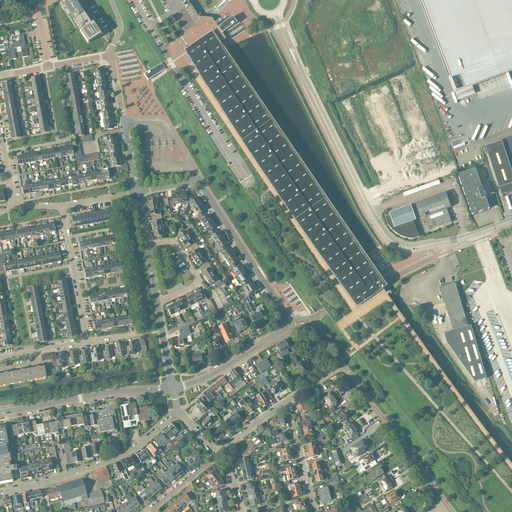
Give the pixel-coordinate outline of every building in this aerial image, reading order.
[(74,0),(64,0),(60,3),(86,43),(100,34),(92,23),(90,25),(74,0)] [(511,71),(511,0),(421,0),(451,76),(450,77),(458,96),(472,91),(471,87),(511,71)] [(27,55),(24,39),(23,35),(18,36),(19,42),(13,43),(13,41),(7,42),(11,58),(11,59),(15,59),(14,49),(20,47),(21,50),(22,50),(23,56),(27,55)] [(385,287),(387,286),(378,272),(376,269),(366,255),(225,48),(224,48),(220,42),(215,35),(211,37),(210,38),(207,40),(202,43),(201,44),(199,46),(195,48),(191,51),(187,54),(191,61),(194,64),(208,88),(220,107),(261,170),(285,206),(299,226),(311,242),(344,288),(345,291),(357,306),(359,305),(361,304),(369,298),(371,297),(373,296),(374,294),(382,289),(385,287)] [(7,59),(11,58),(7,42),(8,44),(0,45),(0,51),(5,50),(5,53),(6,53),(7,59)] [(103,72),(102,72),(101,69),(93,70),(94,74),(95,73),(95,76),(94,76),(95,80),(104,79),(103,72)] [(75,80),(79,80),(79,77),(77,78),(77,73),(73,74),(65,76),(66,82),(74,80),(75,80)] [(97,84),(98,90),(105,89),(104,86),(106,86),(104,79),(95,80),(96,85),(97,84)] [(99,100),(108,99),(107,91),(106,92),(105,89),(98,90),(98,93),(96,94),(97,100),(97,101),(99,100)] [(100,107),(101,110),(109,109),(108,106),(109,106),(108,99),(99,100),(99,104),(101,104),(101,107),(100,107)] [(72,113),(80,111),(79,108),(81,107),(84,106),(84,104),(71,106),(72,113)] [(100,120),(100,121),(112,118),(110,111),(109,111),(109,109),(101,110),(101,113),(99,113),(101,120),(100,120)] [(33,123),(46,120),(45,114),(37,115),(38,121),(37,121),(36,120),(33,120),(33,123)] [(74,125),(82,123),(82,120),(83,119),(87,118),(86,116),(82,117),(81,117),(73,119),(74,125)] [(112,126),(113,126),(112,118),(100,121),(102,120),(103,124),(104,124),(105,127),(104,127),(104,130),(112,129),(112,126)] [(115,138),(114,138),(114,136),(106,137),(106,141),(107,140),(109,147),(107,148),(117,146),(115,138)] [(511,138),(502,142),(511,172),(511,138)] [(511,191),(511,172),(502,142),(485,147),(501,196),(508,193),(507,193),(510,192),(511,192),(511,191)] [(108,155),(108,158),(118,156),(117,154),(118,154),(117,146),(107,148),(108,155)] [(118,156),(108,158),(109,161),(111,160),(112,167),(120,166),(119,158),(118,158),(118,156)] [(101,171),(103,180),(109,179),(108,171),(104,172),(103,167),(100,167),(101,171)] [(97,181),(95,172),(92,173),(91,171),(90,168),(88,168),(89,172),(91,181),(97,180),(97,181)] [(484,193),(475,168),(458,175),(472,215),(490,209),(486,198),(487,196),(485,193),(484,193)] [(85,183),(83,174),(83,176),(80,176),(79,175),(78,171),(76,172),(77,175),(77,177),(78,185),(85,183)] [(72,186),(71,177),(68,177),(68,175),(66,175),(66,172),(63,173),(66,186),(72,185),(72,186)] [(186,193),(179,194),(181,203),(181,205),(187,204),(187,203),(193,193),(186,194),(186,193)] [(194,209),(202,204),(198,198),(197,198),(193,193),(187,203),(190,203),(194,209)] [(451,222),(447,209),(451,208),(446,193),(416,204),(421,218),(425,217),(430,230),(451,222)] [(174,204),(181,203),(179,194),(172,196),(172,197),(169,197),(171,206),(172,208),(174,207),(174,206),(174,204)] [(150,209),(158,207),(158,203),(159,203),(159,200),(148,202),(150,209)] [(198,218),(206,213),(205,211),(206,210),(202,204),(194,209),(197,215),(196,215),(198,218)] [(409,239),(413,239),(419,237),(413,221),(416,220),(411,206),(389,213),(390,216),(385,217),(387,223),(389,226),(390,228),(392,229),(393,231),(398,234),(402,237),(405,238),(407,238),(409,239)] [(155,219),(162,218),(161,211),(159,211),(158,207),(150,209),(151,216),(154,215),(155,219)] [(109,221),(113,220),(111,208),(105,209),(106,213),(101,214),(101,212),(99,212),(99,214),(94,215),(94,213),(92,214),(93,215),(88,216),(88,215),(86,215),(86,216),(81,217),(81,216),(79,216),(79,218),(75,219),(74,217),(71,218),(73,228),(73,227),(73,226),(76,226),(76,227),(80,226),(80,225),(82,225),(83,226),(87,225),(86,224),(89,223),(89,224),(93,224),(93,223),(96,222),(96,223),(100,222),(100,221),(102,221),(103,222),(107,221),(106,220),(109,220),(109,221)] [(205,226),(213,221),(209,215),(208,215),(206,213),(198,218),(200,221),(201,220),(205,226)] [(154,230),(162,228),(162,224),(163,224),(162,218),(155,219),(156,222),(152,223),(154,230)] [(209,235),(217,230),(216,228),(216,227),(213,221),(205,226),(208,232),(207,232),(209,235)] [(48,238),(50,238),(47,225),(41,226),(43,235),(43,234),(46,233),(47,235),(48,238)] [(38,242),(35,228),(29,230),(29,228),(31,238),(34,237),(35,239),(36,242),(38,242)] [(162,228),(154,230),(155,237),(165,235),(165,232),(163,232),(162,228)] [(183,242),(190,237),(188,234),(189,233),(188,230),(179,236),(183,242)] [(216,243),(224,238),(219,232),(217,230),(209,235),(211,238),(212,237),(216,243)] [(192,250),(199,245),(199,244),(197,245),(194,240),(192,241),(190,237),(183,242),(187,248),(189,246),(192,250)] [(220,253),(228,247),(227,245),(227,244),(224,238),(216,243),(219,249),(218,249),(220,253)] [(98,253),(100,253),(97,239),(91,241),(93,249),(96,248),(96,250),(97,250),(98,253)] [(195,261),(202,256),(200,252),(201,251),(198,246),(200,245),(199,245),(192,250),(193,253),(191,254),(195,261)] [(227,260),(235,255),(230,249),(228,247),(220,253),(222,255),(223,254),(227,260)] [(53,255),(54,263),(61,262),(59,254),(56,254),(55,253),(54,249),(52,250),(53,255)] [(34,258),(31,259),(30,257),(29,254),(27,254),(28,258),(28,259),(30,267),(36,266),(34,258)] [(231,269),(239,264),(237,262),(238,261),(235,255),(227,260),(230,266),(229,266),(231,269)] [(24,268),(22,260),(19,261),(18,259),(17,256),(15,256),(16,260),(16,262),(17,270),(24,268)] [(203,268),(210,264),(206,258),(204,259),(202,256),(195,261),(198,266),(201,265),(203,268)] [(110,274),(109,266),(105,266),(104,265),(104,261),(101,262),(104,275),(110,274)] [(85,278),(92,277),(90,268),(89,264),(87,265),(88,268),(83,268),(84,271),(85,278)] [(98,276),(96,266),(92,267),(91,264),(89,264),(90,268),(92,277),(98,276)] [(206,279),(214,274),(212,271),(213,270),(210,264),(203,268),(205,271),(203,273),(206,279)] [(239,264),(231,269),(233,272),(236,278),(238,277),(246,272),(241,266),(239,264)] [(242,286),(250,281),(248,279),(249,278),(246,272),(238,277),(241,283),(240,283),(242,286)] [(213,283),(215,286),(221,282),(219,279),(218,277),(216,278),(214,274),(206,279),(210,285),(213,283)] [(292,282),(289,284),(299,298),(304,305),(307,310),(310,314),(314,312),(309,305),(317,299),(316,298),(312,292),(306,284),(300,276),(292,282)] [(250,281),(242,286),(245,291),(245,290),(246,292),(247,292),(249,294),(256,289),(252,283),(251,283),(250,281)] [(487,378),(478,349),(471,325),(468,326),(455,283),(440,288),(453,331),(444,333),(447,343),(475,382),(487,378)] [(60,295),(68,293),(67,287),(59,289),(59,291),(58,293),(54,294),(55,296),(59,295),(60,295)] [(202,294),(201,292),(200,293),(200,291),(193,295),(197,303),(201,301),(202,302),(208,299),(204,293),(202,294)] [(107,292),(101,293),(102,298),(103,303),(106,303),(107,303),(107,306),(108,309),(110,308),(109,305),(109,302),(109,301),(108,300),(107,292)] [(99,304),(103,303),(101,293),(95,294),(97,308),(99,307),(99,304)] [(95,308),(97,308),(95,294),(89,296),(90,304),(94,303),(95,305),(95,308)] [(197,303),(193,295),(187,298),(188,301),(185,302),(188,309),(194,306),(195,308),(199,306),(197,303)] [(262,316),(266,314),(262,306),(258,309),(259,311),(254,314),(248,303),(251,302),(249,299),(243,302),(245,305),(254,324),(264,318),(262,316)] [(188,309),(185,302),(183,303),(182,302),(181,302),(181,301),(174,304),(178,312),(182,310),(183,312),(188,309)] [(238,313),(242,311),(237,302),(233,304),(238,313)] [(175,314),(178,312),(174,304),(168,307),(173,317),(175,315),(175,314)] [(120,326),(118,318),(112,319),(112,318),(114,317),(113,314),(111,314),(112,319),(114,327),(120,326)] [(233,322),(235,324),(234,324),(238,330),(237,333),(240,334),(240,331),(247,328),(246,327),(247,326),(243,320),(240,315),(232,319),(233,322)] [(108,329),(106,321),(103,321),(102,320),(101,316),(99,316),(101,330),(108,329)] [(185,327),(186,327),(183,321),(176,325),(179,330),(182,329),(185,327)] [(217,328),(219,332),(221,331),(226,342),(227,343),(229,342),(229,341),(233,339),(225,323),(219,326),(219,327),(217,328)] [(219,332),(217,328),(216,326),(213,327),(216,335),(214,336),(215,336),(210,338),(215,349),(216,349),(217,350),(218,349),(219,348),(219,347),(221,346),(218,338),(221,336),(219,332)] [(178,339),(174,340),(175,345),(176,348),(180,347),(179,345),(184,345),(184,346),(188,346),(188,345),(186,334),(188,334),(187,328),(185,328),(185,327),(182,329),(182,330),(183,335),(179,336),(179,338),(178,338),(178,339)] [(289,353),(287,350),(291,347),(287,340),(277,346),(279,349),(277,350),(281,358),(289,353)] [(126,347),(127,354),(127,355),(135,354),(135,352),(138,352),(137,341),(129,343),(130,346),(126,347)] [(126,347),(125,347),(125,344),(117,345),(118,349),(114,349),(114,350),(115,356),(116,357),(123,356),(123,355),(127,354),(126,347)] [(114,350),(114,349),(113,346),(105,347),(106,351),(102,352),(103,358),(104,358),(104,360),(111,358),(111,357),(115,356),(114,350)] [(102,352),(101,348),(94,350),(94,353),(90,354),(91,361),(92,361),(92,362),(100,361),(99,359),(103,358),(102,352)] [(90,354),(89,350),(82,352),(82,355),(78,356),(79,356),(78,356),(80,363),(80,364),(88,363),(87,361),(91,361),(90,354)] [(193,362),(202,360),(202,359),(206,358),(204,350),(200,351),(200,352),(191,353),(193,362)] [(79,356),(78,356),(78,353),(70,354),(71,357),(67,358),(68,365),(68,366),(76,365),(76,364),(80,363),(78,356),(79,356)] [(54,369),(64,367),(64,366),(68,365),(67,358),(66,358),(66,355),(58,356),(59,360),(53,361),(54,369)] [(265,359),(256,365),(260,372),(270,366),(265,359)] [(300,364),(297,360),(292,363),(297,371),(298,370),(303,377),(310,372),(309,371),(309,370),(309,369),(308,368),(307,368),(303,362),(300,364)] [(0,386),(15,383),(31,380),(46,378),(46,377),(49,377),(48,370),(45,370),(44,366),(39,367),(35,368),(29,369),(23,370),(19,371),(13,372),(7,373),(4,374),(0,374),(0,386)] [(246,384),(243,381),(234,369),(229,372),(231,374),(227,377),(235,388),(228,394),(230,397),(231,396),(231,397),(233,395),(246,384)] [(267,371),(259,375),(265,384),(268,383),(264,377),(269,375),(267,371)] [(261,387),(265,384),(259,375),(253,379),(256,383),(258,382),(261,387)] [(220,388),(221,387),(227,382),(223,377),(215,384),(218,389),(220,388)] [(276,383),(274,380),(269,384),(271,387),(270,387),(276,395),(284,389),(279,381),(276,383)] [(215,384),(210,388),(216,395),(216,396),(218,398),(220,396),(218,393),(220,392),(223,389),(221,387),(220,388),(218,389),(215,384)] [(210,388),(202,396),(203,397),(202,398),(208,404),(216,396),(216,395),(210,388)] [(328,403),(335,399),(330,392),(328,394),(329,395),(325,398),(322,394),(316,398),(318,403),(323,399),(325,401),(326,400),(328,403)] [(263,407),(267,405),(267,404),(268,403),(262,393),(256,397),(263,407)] [(253,410),(255,408),(245,397),(237,404),(241,408),(244,406),(250,413),(251,412),(253,410)] [(202,398),(196,403),(198,406),(197,407),(201,412),(203,411),(204,412),(210,407),(208,404),(202,398)] [(335,399),(328,403),(328,404),(327,404),(329,407),(327,409),(327,411),(328,413),(331,414),(334,411),(334,409),(333,408),(338,404),(335,399)] [(301,401),(299,402),(298,407),(298,409),(299,409),(300,412),(309,408),(308,408),(311,407),(308,400),(305,401),(305,400),(301,402),(301,401)] [(136,410),(135,403),(120,406),(124,428),(134,426),(133,420),(129,421),(128,417),(134,416),(137,415),(136,410)] [(97,425),(99,433),(117,430),(116,424),(117,423),(115,417),(116,417),(114,411),(114,409),(115,409),(114,406),(109,407),(107,408),(99,411),(99,409),(94,410),(97,425)] [(133,420),(134,426),(137,426),(137,422),(149,420),(148,413),(147,411),(147,406),(139,408),(139,409),(136,410),(137,415),(134,416),(128,417),(129,421),(133,420)] [(90,427),(97,425),(94,410),(95,415),(88,416),(90,427)] [(238,412),(234,415),(233,414),(231,416),(237,424),(242,420),(239,416),(240,415),(238,412)] [(343,414),(342,412),(334,418),(336,422),(338,420),(341,423),(348,418),(344,413),(343,414)] [(84,428),(81,414),(75,415),(77,426),(81,425),(81,427),(84,427),(84,428)] [(90,427),(88,416),(82,417),(82,414),(81,414),(84,428),(90,427)] [(70,427),(77,426),(75,415),(68,416),(70,427)] [(63,428),(70,427),(68,416),(61,417),(63,428)] [(237,424),(231,416),(229,418),(230,419),(226,422),(228,425),(229,424),(232,428),(237,424)] [(57,429),(63,428),(61,417),(55,419),(55,422),(57,433),(58,433),(57,429)] [(211,420),(209,417),(202,423),(207,428),(213,422),(215,420),(213,418),(211,420)] [(276,427),(285,425),(283,418),(278,419),(278,420),(275,421),(273,422),(273,426),(276,425),(276,427)] [(303,431),(312,429),(311,426),(312,426),(313,425),(314,424),(314,423),(314,422),(313,419),(303,422),(304,425),(302,426),(303,428),(302,428),(303,431)] [(30,433),(37,432),(35,421),(28,422),(30,433)] [(44,435),(43,424),(36,426),(35,421),(37,432),(38,436),(44,435)] [(345,434),(354,428),(350,422),(349,424),(347,421),(336,428),(338,431),(343,428),(344,429),(343,430),(343,431),(345,434)] [(24,434),(30,433),(28,422),(22,424),(24,434)] [(51,434),(57,433),(55,422),(49,423),(51,434)] [(219,422),(213,427),(216,431),(213,434),(216,438),(219,436),(221,437),(224,434),(222,433),(221,432),(225,429),(222,426),(223,426),(219,422)] [(51,434),(49,423),(43,424),(44,435),(45,435),(51,434)] [(17,436),(24,434),(22,424),(15,425),(17,436)] [(167,428),(174,435),(178,431),(172,424),(167,428)] [(11,437),(17,436),(15,425),(9,426),(11,437)] [(0,455),(12,453),(10,447),(8,447),(4,427),(2,427),(1,428),(1,429),(0,429),(0,455)] [(172,437),(174,435),(167,428),(163,432),(169,439),(172,436),(172,437)] [(349,439),(346,441),(348,444),(343,447),(348,444),(349,443),(358,437),(356,434),(358,433),(354,428),(345,434),(349,439)] [(312,429),(303,431),(304,435),(305,435),(305,437),(314,435),(312,429)] [(272,432),(265,434),(270,433),(271,437),(276,436),(278,444),(282,443),(281,442),(289,440),(287,433),(286,433),(285,433),(284,433),(284,434),(283,434),(283,433),(281,434),(281,435),(280,435),(280,434),(279,435),(278,431),(272,432)] [(159,448),(167,441),(161,434),(153,441),(159,448)] [(252,440),(257,447),(259,449),(264,445),(262,444),(265,442),(260,435),(257,437),(256,436),(252,439),(252,440)] [(254,449),(257,447),(252,440),(251,441),(249,441),(246,443),(248,446),(245,449),(249,454),(253,451),(253,452),(255,450),(254,449)] [(157,454),(161,451),(153,441),(149,445),(155,451),(155,452),(157,454)] [(361,441),(351,448),(354,453),(355,452),(355,453),(356,452),(359,456),(365,451),(364,449),(367,447),(365,443),(364,442),(363,443),(361,441)] [(99,452),(102,452),(101,444),(98,445),(98,444),(90,446),(91,448),(92,455),(92,456),(93,456),(97,456),(96,455),(100,455),(99,452)] [(157,454),(155,452),(155,451),(149,445),(146,447),(154,457),(157,454)] [(81,451),(81,449),(80,446),(77,447),(78,451),(71,453),(72,456),(72,460),(73,463),(74,463),(77,463),(77,462),(80,462),(80,460),(83,459),(81,451)] [(90,456),(92,455),(91,448),(88,448),(81,449),(81,451),(83,459),(84,459),(84,460),(87,459),(90,458),(90,456)] [(276,449),(276,451),(277,452),(279,452),(280,457),(292,454),(291,450),(290,448),(282,450),(282,449),(281,448),(276,449)] [(316,448),(309,450),(309,453),(309,454),(309,455),(310,456),(310,457),(318,455),(316,448)] [(141,463),(150,457),(145,449),(136,455),(141,463)] [(193,449),(188,453),(191,457),(188,459),(188,461),(189,461),(187,463),(190,466),(202,456),(200,454),(200,453),(199,451),(198,452),(198,451),(195,453),(195,452),(193,449)] [(337,452),(332,453),(335,463),(341,461),(338,452),(337,452)] [(17,473),(14,454),(14,453),(12,453),(0,455),(0,484),(13,482),(10,471),(13,470),(14,474),(17,473)] [(282,462),(280,462),(281,466),(287,465),(286,461),(293,459),(292,457),(293,457),(292,454),(280,457),(282,462)] [(371,454),(359,462),(366,471),(376,465),(374,461),(375,460),(374,459),(374,458),(373,457),(372,457),(371,454)] [(127,469),(135,464),(131,457),(128,459),(127,459),(123,461),(127,469)] [(174,466),(170,461),(168,463),(178,475),(181,472),(181,471),(182,471),(180,469),(182,467),(179,463),(177,464),(176,464),(174,466)] [(314,470),(321,468),(321,466),(323,466),(324,464),(322,461),(319,462),(319,463),(312,464),(312,465),(312,466),(312,467),(313,468),(314,470)] [(117,474),(118,473),(119,472),(122,471),(118,462),(111,466),(115,474),(116,474),(117,474)] [(173,478),(178,475),(168,463),(165,465),(169,470),(168,471),(173,478)] [(287,465),(279,467),(281,473),(284,472),(287,471),(288,475),(297,473),(296,469),(295,469),(295,467),(289,469),(288,465),(287,465)] [(105,467),(91,474),(94,481),(108,474),(105,467)] [(173,478),(168,471),(165,473),(162,468),(159,470),(169,482),(173,478)] [(380,470),(379,468),(367,476),(369,478),(373,475),(376,479),(383,473),(383,472),(382,470),(381,470),(381,469),(380,470)] [(169,482),(159,470),(155,474),(159,478),(159,479),(164,485),(165,484),(166,484),(169,482)] [(210,479),(217,474),(214,470),(206,476),(207,476),(210,479)] [(288,475),(284,476),(286,482),(289,481),(290,481),(289,480),(298,478),(297,476),(298,476),(297,473),(288,475)] [(323,474),(315,476),(316,479),(315,479),(315,481),(316,481),(316,482),(324,480),(325,482),(328,481),(328,480),(326,473),(323,474)] [(218,475),(217,474),(210,479),(207,476),(206,476),(201,480),(205,484),(207,482),(210,485),(212,484),(217,480),(218,481),(221,479),(219,477),(219,476),(218,475)] [(384,474),(374,481),(376,483),(378,482),(382,487),(390,482),(386,477),(384,474)] [(133,484),(135,483),(132,478),(126,481),(131,488),(134,485),(133,484)] [(151,485),(157,492),(160,490),(160,489),(161,488),(156,481),(153,483),(152,482),(153,482),(149,478),(147,480),(151,485)] [(58,488),(54,489),(46,491),(49,500),(60,496),(62,502),(80,497),(82,500),(88,499),(86,495),(87,495),(82,479),(57,487),(58,488)] [(222,480),(222,479),(221,479),(218,481),(217,480),(212,484),(213,485),(214,485),(215,488),(223,485),(223,484),(222,480)] [(390,482),(382,487),(385,493),(393,488),(390,482)] [(290,484),(290,487),(291,487),(292,492),(301,490),(300,487),(299,485),(297,485),(296,483),(290,484)] [(149,499),(153,495),(147,488),(145,490),(141,485),(139,487),(149,499)] [(153,495),(157,492),(151,485),(147,488),(153,495)] [(149,499),(139,487),(137,489),(141,494),(138,495),(144,502),(145,501),(146,502),(149,499)] [(247,492),(247,494),(248,494),(248,496),(257,494),(256,491),(257,490),(260,490),(264,489),(263,487),(260,488),(257,488),(247,491),(247,492)] [(320,496),(329,494),(327,487),(319,490),(318,491),(319,493),(320,494),(320,496)] [(292,497),(281,500),(281,503),(286,502),(294,500),(294,497),(302,495),(301,493),(302,493),(301,490),(292,492),(293,495),(291,496),(292,497)] [(93,506),(104,502),(101,491),(89,494),(93,506)] [(186,494),(181,498),(186,504),(187,505),(192,501),(192,502),(193,502),(195,507),(198,506),(196,499),(193,500),(193,498),(189,492),(186,494)] [(388,505),(399,498),(397,495),(397,494),(396,493),(396,492),(395,492),(384,499),(388,505)] [(126,495),(134,508),(138,506),(138,505),(139,505),(135,498),(132,499),(129,494),(126,495)] [(329,494),(320,496),(321,499),(320,500),(321,502),(322,503),(331,501),(331,500),(332,500),(331,497),(330,497),(329,494)] [(129,511),(134,508),(126,495),(124,497),(127,502),(125,504),(129,511)] [(22,508),(19,496),(12,497),(14,505),(17,505),(18,509),(22,508)] [(4,507),(11,505),(10,498),(2,500),(4,507)] [(181,498),(176,501),(182,508),(185,506),(187,505),(186,504),(181,498)] [(294,500),(286,502),(287,504),(289,503),(291,504),(295,503),(297,510),(302,509),(305,509),(305,508),(306,508),(304,501),(299,503),(298,499),(294,500)] [(177,511),(182,508),(176,501),(172,505),(177,511)]
